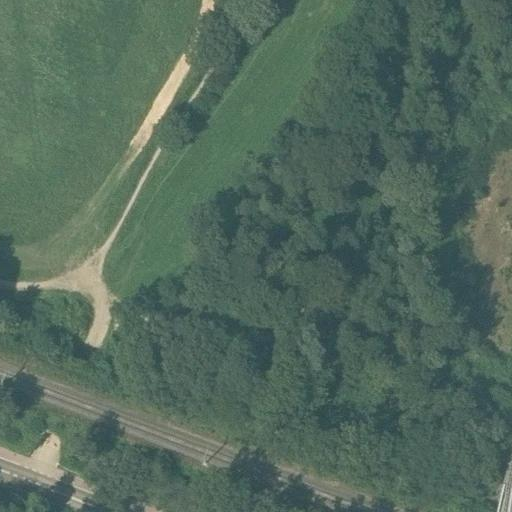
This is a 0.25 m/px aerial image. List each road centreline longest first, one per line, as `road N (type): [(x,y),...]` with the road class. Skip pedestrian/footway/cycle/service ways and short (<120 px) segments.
road 1 (track): [(248,0),(144,175),(96,263),(93,284)]
road 2 (track): [(93,284),(101,318),(37,482)]
